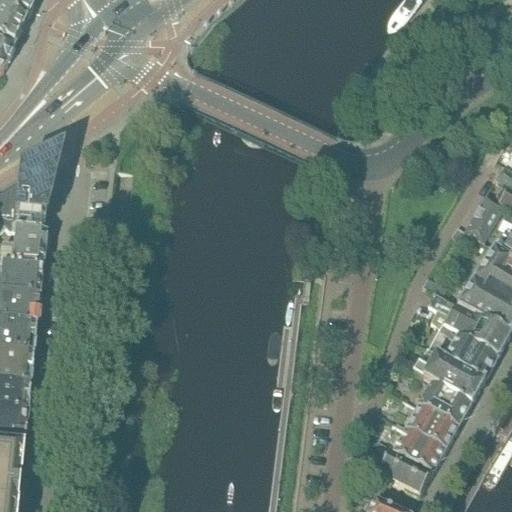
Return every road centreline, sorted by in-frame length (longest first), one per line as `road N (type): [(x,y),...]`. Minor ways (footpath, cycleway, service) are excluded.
road 1 (residential): [(341,426),(372,169),(511,69)]
road 2 (residential): [(341,426),(368,403),(415,286),(511,125)]
road 3 (residential): [(44,511),(78,173)]
road 4 (tertiary): [(0,155),(132,40)]
road 5 (residential): [(429,511),(511,368)]
road 6 (tertiary): [(99,23),(0,144)]
